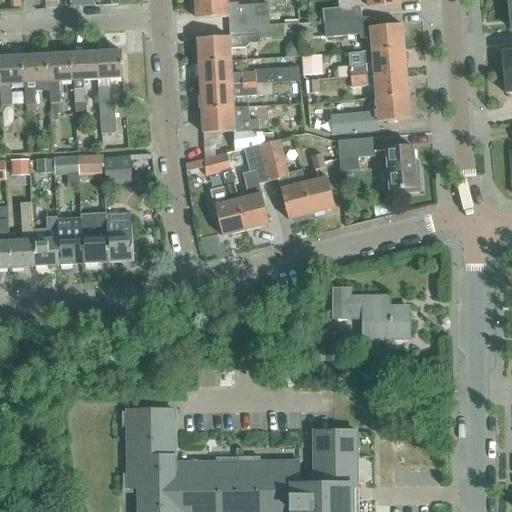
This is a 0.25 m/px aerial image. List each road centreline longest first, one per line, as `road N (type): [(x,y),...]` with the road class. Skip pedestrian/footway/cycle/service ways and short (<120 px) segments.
road 1 (unclassified): [(189,282),(430,223),(472,224)]
road 2 (tertiary): [(476,511),(472,224)]
road 3 (unclassified): [(189,282),(160,24)]
road 4 (tertiary): [(472,224),(451,0)]
road 5 (residential): [(0,306),(124,297),(189,282)]
road 6 (unclassified): [(160,24),(0,29)]
